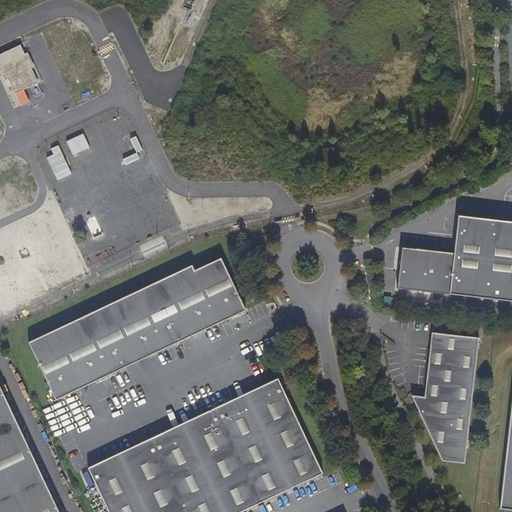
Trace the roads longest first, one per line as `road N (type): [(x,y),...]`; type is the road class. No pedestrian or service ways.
road 1 (unclassified): [(392,511),(338,400),(314,291)]
road 2 (unclassified): [(320,289),(333,258),(325,245),(303,239),(284,254),(282,271),(297,290),(314,291)]
